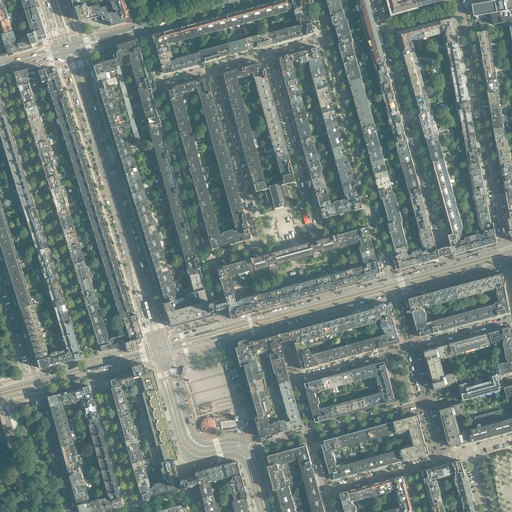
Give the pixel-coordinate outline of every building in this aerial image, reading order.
[(286,9),(283,0),(281,0),(278,1),(281,12),(287,11),(286,9)] [(290,0),(283,0),(286,9),(290,7),(292,4),(290,0)] [(304,1),(305,1),(304,0),(290,0),(292,4),(294,4),(296,9),(305,6),(304,1)] [(406,10),(403,1),(400,2),(399,0),(398,0),(397,0),(397,3),(400,12),(406,10)] [(411,8),(409,0),(403,0),(403,1),(406,10),(411,8)] [(415,0),(409,0),(411,8),(417,7),(415,0)] [(511,0),(498,0),(472,5),(474,16),(491,13),(493,25),(505,23),(505,22),(504,22),(504,21),(510,23),(510,25),(511,27),(511,26),(511,0)] [(36,7),(35,4),(34,1),(23,5),(25,10),(36,7)] [(281,12),(278,1),(272,3),(275,14),(281,12)] [(371,8),(369,3),(369,2),(359,4),(360,8),(359,8),(359,11),(371,8)] [(275,14),(272,3),(266,4),(269,15),(275,14)] [(341,8),(340,3),(328,6),(330,11),(341,8)] [(400,12),(397,3),(395,3),(390,4),(393,14),(400,12)] [(86,10),(86,9),(84,4),(73,8),(75,13),(84,10),(86,10)] [(126,9),(124,4),(113,8),(113,10),(116,11),(116,13),(117,13),(119,12),(126,9)] [(269,15),(266,4),(260,6),(263,17),(269,15)] [(102,20),(99,10),(100,9),(99,6),(91,8),(95,21),(97,21),(102,21),(102,20)] [(263,17),(260,6),(255,7),(258,19),(263,17)] [(307,12),(305,6),(296,9),(294,10),(296,15),(307,12)] [(39,16),(37,8),(36,7),(25,10),(26,13),(28,20),(39,16)] [(258,19),(255,7),(249,9),(252,20),(258,19)] [(95,21),(91,8),(86,9),(86,10),(84,10),(86,20),(87,20),(87,21),(95,21)] [(108,15),(106,10),(106,8),(100,9),(99,10),(102,20),(106,19),(106,21),(107,21),(108,21),(109,21),(107,15),(108,15)] [(343,14),(341,8),(330,11),(332,17),(343,14)] [(372,14),(371,8),(359,11),(360,13),(361,13),(362,16),(372,14)] [(130,21),(126,9),(119,12),(121,17),(122,17),(124,23),(130,21)] [(252,20),(249,9),(243,11),(246,22),(252,20)] [(86,20),(84,10),(75,13),(77,19),(77,20),(78,20),(78,21),(79,21),(80,21),(81,21),(82,21),(85,20),(85,21),(86,21),(87,21),(87,20),(86,20)] [(246,22),(243,11),(237,12),(240,23),(246,22)] [(124,23),(122,17),(121,17),(119,12),(117,13),(116,13),(113,14),(116,25),(124,23)] [(240,23),(237,12),(231,14),(234,25),(240,23)] [(308,17),(307,13),(307,12),(296,15),(297,21),(299,20),(308,17)] [(28,20),(26,13),(18,15),(19,17),(21,22),(28,20)] [(116,25),(113,14),(108,15),(107,15),(109,21),(110,26),(116,25)] [(234,25),(231,14),(226,15),(229,26),(234,25)] [(344,20),(343,14),(332,17),(333,23),(344,20)] [(374,20),(372,14),(362,16),(363,20),(362,21),(363,23),(374,20)] [(229,26),(226,15),(220,17),(223,28),(229,26)] [(41,22),(39,16),(28,20),(30,25),(41,22)] [(223,28),(220,17),(214,19),(217,30),(223,28)] [(313,33),(310,24),(311,24),(311,23),(311,22),(310,22),(308,17),(299,20),(300,26),(303,25),(304,29),(305,29),(307,35),(313,33)] [(217,30),(214,19),(208,20),(211,31),(217,30)] [(458,41),(454,19),(444,20),(441,21),(443,32),(447,31),(446,36),(447,44),(458,41)] [(11,26),(10,23),(9,23),(8,20),(0,22),(0,27),(0,29),(11,26)] [(211,31),(208,20),(202,22),(206,33),(211,31)] [(347,26),(346,20),(344,20),(333,23),(333,24),(334,24),(335,28),(336,27),(336,29),(347,26)] [(376,26),(374,22),(374,20),(363,23),(363,25),(365,25),(366,29),(376,26)] [(444,32),(443,32),(441,21),(429,25),(432,35),(444,32)] [(43,28),(41,22),(30,25),(32,31),(43,28)] [(206,33),(202,22),(197,23),(200,34),(206,33)] [(200,34),(197,23),(191,25),(194,36),(200,34)] [(194,36),(191,25),(185,26),(188,38),(194,36)] [(307,35),(305,29),(304,29),(303,25),(300,26),(297,27),(300,36),(305,35),(305,36),(306,36),(307,35)] [(432,35),(429,25),(423,26),(425,36),(426,37),(432,35)] [(12,32),(11,28),(12,28),(11,26),(0,29),(1,31),(1,32),(1,35),(11,32),(12,32)] [(188,38),(185,26),(179,28),(182,39),(188,38)] [(349,31),(347,26),(336,29),(338,34),(349,31)] [(377,32),(377,30),(376,26),(366,29),(367,32),(366,33),(366,35),(377,32)] [(425,36),(423,26),(417,28),(420,39),(422,38),(422,37),(425,36)] [(300,36),(297,27),(291,28),(294,38),(300,36)] [(46,36),(43,28),(32,31),(33,33),(34,38),(40,36),(41,38),(41,39),(42,39),(43,39),(43,40),(44,39),(45,39),(45,38),(46,38),(46,37),(46,36)] [(182,39),(179,28),(174,30),(177,41),(182,39)] [(294,38),(291,28),(286,30),(288,40),(294,38)] [(420,39),(417,28),(411,29),(413,39),(414,39),(417,38),(418,39),(420,39)] [(413,39),(411,29),(405,31),(407,41),(408,42),(411,42),(411,41),(410,40),(413,39)] [(177,41),(174,30),(168,31),(171,42),(177,41)] [(288,40),(286,30),(280,32),(283,41),(288,40)] [(171,42),(168,31),(164,32),(164,31),(163,32),(163,31),(162,32),(164,40),(165,43),(166,44),(171,42)] [(351,37),(349,31),(338,34),(340,40),(351,37)] [(407,41),(405,31),(398,33),(401,42),(405,40),(405,41),(407,41)] [(13,38),(11,32),(1,35),(3,41),(13,38)] [(164,40),(162,32),(152,35),(151,36),(153,41),(160,40),(160,41),(164,40)] [(283,41),(280,32),(274,33),(277,43),(283,41)] [(379,38),(377,32),(366,35),(367,37),(368,37),(369,41),(379,38)] [(36,44),(34,38),(33,33),(27,35),(28,39),(28,38),(30,46),(31,45),(36,44)] [(277,43),(274,33),(268,35),(271,43),(272,43),(272,44),(277,43)] [(271,43),(268,35),(268,34),(262,35),(265,45),(271,43)] [(265,45),(262,35),(256,37),(259,46),(265,45)] [(259,46),(256,37),(251,38),(253,48),(259,46)] [(352,43),(351,37),(340,40),(340,41),(338,42),(340,46),(339,46),(340,46),(351,43),(352,43)] [(15,43),(13,38),(3,41),(5,47),(15,43)] [(30,46),(28,38),(28,39),(22,40),(25,50),(31,48),(31,45),(30,46)] [(253,48),(251,38),(245,40),(248,50),(253,48)] [(381,44),(380,42),(379,38),(369,41),(370,44),(369,45),(369,47),(381,44)] [(25,50),(22,40),(18,41),(18,42),(17,42),(17,43),(19,52),(25,50)] [(138,48),(136,40),(130,42),(132,48),(131,49),(132,54),(139,52),(140,52),(139,48),(138,48)] [(166,46),(166,44),(165,43),(164,40),(160,41),(160,40),(153,41),(154,44),(155,44),(156,49),(166,46)] [(248,50),(245,40),(239,42),(242,51),(248,50)] [(413,46),(411,42),(411,41),(411,42),(408,42),(407,41),(405,41),(405,40),(401,42),(403,49),(413,46)] [(459,48),(458,41),(447,44),(443,44),(441,45),(437,45),(433,46),(434,52),(449,49),(459,48)] [(131,49),(132,48),(130,42),(122,44),(125,56),(129,54),(132,54),(131,49)] [(242,51),(239,42),(233,43),(236,53),(242,51)] [(19,52),(17,43),(15,43),(5,47),(8,55),(12,54),(19,52)] [(236,53),(233,43),(227,45),(230,54),(236,53)] [(352,49),(351,43),(340,46),(341,52),(352,49)] [(125,56),(122,44),(117,45),(116,46),(118,51),(120,57),(125,56)] [(382,50),(381,46),(381,44),(369,47),(370,49),(371,49),(372,53),(382,50)] [(230,54),(227,45),(222,46),(224,56),(230,54)] [(169,52),(167,46),(166,46),(156,49),(158,55),(169,52)] [(224,56),(222,46),(216,48),(219,58),(224,56)] [(415,52),(415,50),(414,50),(413,46),(403,49),(404,53),(404,55),(405,55),(414,52),(415,52)] [(319,57),(318,52),(317,47),(311,49),(312,54),(311,55),(313,60),(320,59),(321,58),(320,57),(319,57)] [(219,58),(216,48),(210,49),(213,59),(219,58)] [(313,60),(311,55),(312,54),(311,49),(310,48),(309,48),(309,49),(309,50),(304,51),(307,62),(309,62),(313,60)] [(213,59),(210,49),(204,51),(207,61),(213,59)] [(354,55),(352,49),(341,52),(343,58),(354,55)] [(493,55),(492,49),(491,49),(480,51),(481,57),(493,55)] [(384,56),(383,54),(382,50),(372,53),(373,57),(372,57),(373,59),(384,56)] [(130,94),(124,73),(123,69),(121,64),(122,64),(121,63),(121,62),(120,57),(118,51),(117,51),(116,51),(116,52),(116,54),(112,55),(115,65),(117,70),(116,77),(119,88),(120,90),(120,92),(122,100),(123,102),(123,104),(125,112),(126,114),(126,116),(128,120),(127,120),(128,123),(129,123),(129,125),(130,127),(129,127),(132,135),(134,142),(129,144),(128,144),(130,150),(144,146),(142,138),(140,132),(136,121),(136,118),(135,115),(134,109),(132,103),(132,101),(131,98),(130,94)] [(207,61),(204,51),(198,53),(199,54),(201,63),(204,63),(204,62),(207,61)] [(307,62),(304,51),(297,53),(300,62),(300,64),(307,62)] [(140,58),(139,52),(132,54),(129,54),(131,60),(140,58)] [(171,58),(169,52),(158,55),(159,61),(169,58),(171,58)] [(416,58),(414,52),(405,55),(404,55),(406,61),(416,58)] [(300,62),(297,53),(290,55),(292,61),(296,60),(297,62),(300,62)] [(117,70),(115,65),(112,55),(112,54),(105,58),(109,72),(113,71),(114,73),(110,75),(108,75),(110,79),(116,77),(117,70)] [(199,54),(193,55),(196,65),(201,63),(199,54)] [(196,65),(193,55),(187,57),(190,67),(196,65)] [(292,61),(290,55),(286,56),(285,55),(283,56),(283,57),(279,58),(278,59),(280,64),(290,61),(291,62),(292,61)] [(355,61),(354,55),(343,58),(344,64),(355,61)] [(494,61),(493,55),(481,57),(483,63),(494,61)] [(386,62),(385,59),(384,56),(373,59),(373,61),(375,61),(376,65),(385,62),(386,62)] [(190,67),(187,57),(181,59),(184,68),(190,67)] [(109,72),(105,58),(99,62),(99,63),(102,73),(104,72),(106,76),(108,75),(110,75),(109,72)] [(131,60),(127,61),(121,63),(122,64),(121,64),(123,69),(126,68),(132,66),(142,63),(140,58),(131,60)] [(170,65),(169,62),(170,62),(169,58),(159,61),(162,68),(167,67),(167,66),(170,65)] [(417,64),(416,58),(406,61),(407,66),(408,66),(408,67),(417,64)] [(184,68),(181,59),(176,60),(178,70),(184,68)] [(321,64),(320,59),(313,60),(309,62),(310,67),(321,64)] [(178,70),(176,60),(170,62),(169,62),(170,65),(172,72),(178,70)] [(292,67),(291,62),(290,61),(280,64),(281,70),(291,67),(292,67)] [(357,67),(355,61),(344,64),(346,70),(357,67)] [(495,67),(494,61),(483,63),(484,69),(495,67)] [(385,62),(376,65),(375,65),(377,71),(387,68),(385,62)] [(102,73),(99,63),(94,64),(94,65),(93,65),(93,66),(92,66),(92,67),(92,68),(94,75),(102,73)] [(144,69),(142,63),(132,66),(134,72),(144,69)] [(263,69),(261,64),(260,63),(249,66),(251,73),(252,72),(252,71),(263,69)] [(323,70),(321,64),(310,67),(312,73),(323,70)] [(419,70),(417,64),(408,67),(409,73),(419,70)] [(172,72),(170,65),(167,66),(167,67),(162,68),(163,72),(165,73),(172,72)] [(251,73),(249,66),(235,70),(237,77),(241,75),(241,77),(247,76),(247,74),(251,73)] [(40,77),(38,71),(37,67),(31,69),(34,79),(40,77)] [(292,73),(291,67),(281,70),(283,76),(292,73)] [(359,72),(357,67),(346,70),(348,75),(359,72)] [(496,73),(495,67),(484,69),(485,75),(495,73),(496,73)] [(58,78),(56,70),(56,69),(55,69),(55,68),(54,68),(53,68),(52,68),(52,69),(51,69),(51,70),(51,71),(52,73),(46,75),(47,80),(47,81),(58,78)] [(389,74),(388,71),(387,68),(377,71),(379,77),(389,74)] [(34,79),(31,69),(25,70),(27,78),(28,78),(29,78),(30,78),(32,79),(34,79)] [(47,80),(46,75),(44,69),(38,71),(40,77),(41,82),(47,80)] [(145,75),(144,69),(134,72),(136,78),(145,75)] [(264,74),(263,69),(252,71),(252,72),(253,78),(255,77),(264,74)] [(27,78),(25,70),(18,72),(17,71),(13,73),(14,73),(16,80),(25,78),(26,78),(27,78)] [(237,82),(236,77),(237,77),(235,70),(224,73),(223,74),(226,85),(235,82),(237,82)] [(325,76),(323,71),(323,70),(312,73),(313,79),(325,76)] [(421,76),(419,70),(409,73),(411,79),(421,76)] [(107,80),(106,76),(104,72),(102,73),(94,75),(96,81),(101,80),(102,81),(105,80),(107,80)] [(360,78),(359,72),(348,75),(349,81),(360,78)] [(294,79),(292,73),(283,76),(284,81),(294,79)] [(266,80),(264,74),(255,77),(256,83),(266,80)] [(390,80),(389,74),(379,77),(380,83),(390,80)] [(147,81),(145,75),(136,78),(137,83),(147,81)] [(326,82),(325,76),(313,79),(315,85),(326,82)] [(422,82),(421,76),(411,79),(413,85),(422,82)] [(27,83),(26,78),(25,78),(16,80),(17,83),(17,86),(18,86),(27,83)] [(60,83),(58,78),(47,81),(49,87),(60,83)] [(209,90),(206,79),(205,78),(193,81),(195,88),(197,88),(197,90),(198,89),(199,92),(209,90)] [(362,84),(360,78),(349,81),(351,87),(362,84)] [(296,84),(294,79),(284,81),(286,87),(296,84)] [(107,88),(105,80),(102,81),(101,80),(96,81),(99,90),(107,88)] [(268,86),(266,80),(256,83),(258,89),(268,86)] [(392,86),(390,80),(380,83),(382,89),(392,86)] [(148,86),(147,81),(137,83),(139,89),(148,86)] [(195,88),(193,81),(179,85),(181,92),(185,91),(186,93),(192,91),(191,89),(195,88)] [(237,88),(235,82),(226,85),(227,91),(237,88)] [(328,88),(326,83),(326,82),(315,85),(317,91),(328,88)] [(424,88),(422,82),(413,85),(414,91),(424,88)] [(29,89),(27,83),(18,86),(17,86),(18,89),(19,92),(29,89)] [(62,89),(60,83),(49,87),(51,92),(62,89)] [(297,90),(296,84),(286,87),(288,93),(297,90)] [(363,90),(362,84),(351,87),(352,93),(363,90)] [(180,94),(180,92),(181,92),(179,85),(169,88),(168,91),(170,100),(180,97),(179,94),(180,94)] [(150,92),(148,86),(139,89),(140,95),(150,92)] [(269,92),(268,86),(258,89),(260,94),(269,92)] [(394,92),(392,86),(382,89),(384,95),(394,92)] [(112,93),(110,87),(107,88),(99,90),(101,96),(112,93)] [(247,123),(242,105),(237,88),(227,91),(237,126),(247,123)] [(329,93),(328,88),(317,91),(318,96),(329,93)] [(426,94),(424,88),(414,91),(416,96),(426,94)] [(31,95),(29,89),(19,92),(20,95),(20,98),(31,95)] [(65,98),(62,89),(51,92),(54,101),(65,98)] [(211,95),(209,90),(199,92),(201,98),(211,95)] [(299,96),(297,90),(288,93),(289,99),(299,96)] [(365,95),(363,90),(352,93),(354,99),(365,95)] [(152,98),(150,92),(140,95),(142,101),(152,98)] [(271,98),(269,92),(260,94),(261,100),(271,98)] [(395,98),(394,92),(384,95),(385,101),(395,98)] [(114,98),(112,93),(101,96),(103,102),(114,98)] [(331,99),(330,94),(329,93),(318,96),(320,102),(331,99)] [(427,100),(426,94),(416,96),(418,102),(427,100)] [(33,100),(31,95),(20,98),(22,101),(23,103),(33,100)] [(223,142),(211,95),(201,98),(214,144),(223,142)] [(367,101),(365,95),(354,99),(355,104),(367,101)] [(300,102),(299,96),(289,99),(291,105),(300,102)] [(183,109),(181,103),(180,97),(170,100),(173,112),(183,109)] [(66,103),(65,100),(65,98),(54,101),(55,107),(66,103)] [(115,104),(114,98),(103,102),(104,108),(115,104)] [(153,104),(152,98),(142,101),(144,106),(153,104)] [(272,103),(271,98),(261,100),(263,106),(272,103)] [(397,104),(396,100),(395,98),(385,101),(387,107),(397,104)] [(332,105),(331,99),(320,102),(321,108),(332,105)] [(34,106),(33,100),(23,103),(24,106),(24,109),(25,109),(34,106)] [(429,106),(427,100),(418,102),(419,108),(429,106)] [(368,107),(367,101),(355,104),(357,110),(368,107)] [(302,108),(300,102),(291,105),(292,110),(302,108)] [(470,109),(469,102),(459,104),(460,111),(461,110),(470,109)] [(68,109),(67,107),(66,103),(55,107),(57,112),(68,109)] [(274,109),(272,103),(263,106),(264,112),(274,109)] [(117,110),(115,104),(104,108),(106,113),(117,110)] [(155,110),(153,104),(144,106),(145,112),(155,110)] [(399,110),(398,107),(397,104),(387,107),(389,113),(399,110)] [(334,111),(333,106),(332,105),(321,108),(323,114),(334,111)] [(34,106),(25,109),(24,109),(26,112),(26,115),(36,112),(34,106)] [(431,112),(429,106),(419,108),(421,114),(431,112)] [(370,113),(368,107),(357,110),(359,116),(370,113)] [(304,113),(302,108),(292,110),(294,116),(304,113)] [(70,115),(69,112),(68,109),(57,112),(59,118),(70,115)] [(185,115),(183,109),(173,112),(175,117),(185,115)] [(276,115),(274,109),(264,112),(266,118),(276,115)] [(472,121),(470,109),(461,110),(462,115),(460,115),(461,119),(462,118),(463,122),(472,121)] [(119,116),(117,110),(106,113),(108,119),(119,116)] [(156,115),(155,110),(145,112),(147,118),(156,115)] [(400,116),(399,110),(389,113),(390,119),(400,116)] [(336,117),(334,111),(323,114),(325,120),(336,117)] [(38,118),(36,112),(26,115),(27,118),(28,121),(38,118)] [(432,118),(431,112),(421,114),(422,120),(432,118)] [(305,119),(304,113),(294,116),(296,122),(305,119)] [(371,119),(370,113),(359,116),(360,122),(371,119)] [(72,120),(71,118),(70,115),(59,118),(61,124),(72,120)] [(158,121),(156,115),(147,118),(148,124),(158,121)] [(188,126),(186,121),(185,115),(175,117),(178,129),(188,126)] [(277,121),(276,115),(266,118),(267,123),(277,121)] [(121,121),(119,116),(108,119),(110,125),(121,121)] [(402,122),(400,116),(390,119),(392,125),(402,122)] [(337,122),(336,118),(336,117),(325,120),(326,125),(337,122)] [(40,123),(38,118),(28,121),(29,124),(30,126),(40,123)] [(434,123),(432,118),(422,120),(424,126),(434,123)] [(307,125),(305,119),(296,122),(297,128),(307,125)] [(373,124),(371,119),(360,122),(362,127),(373,124)] [(74,126),(73,123),(72,120),(61,124),(63,130),(74,126)] [(0,129),(10,126),(8,123),(7,121),(0,123),(0,129)] [(123,127),(121,121),(110,125),(112,131),(123,127)] [(160,127),(158,121),(148,124),(150,130),(160,127)] [(279,127),(277,121),(267,123),(269,129),(279,127)] [(475,132),(472,121),(463,122),(464,127),(463,127),(463,130),(464,130),(465,134),(475,132)] [(339,128),(337,122),(326,125),(328,131),(339,128)] [(404,128),(402,122),(392,125),(394,131),(404,128)] [(42,129),(40,123),(30,126),(31,129),(31,132),(42,129)] [(250,134),(248,129),(247,123),(237,126),(240,137),(250,134)] [(435,129),(434,123),(424,126),(426,132),(435,129)] [(375,130),(373,124),(362,127),(363,133),(375,130)] [(308,131),(307,125),(297,128),(299,133),(308,131)] [(11,132),(10,130),(10,126),(0,129),(0,131),(1,135),(11,132)] [(75,132),(75,129),(74,126),(63,130),(64,135),(75,132)] [(189,132),(188,126),(178,129),(180,135),(189,132)] [(124,133),(123,127),(112,131),(113,136),(124,133)] [(161,133),(160,127),(150,130),(151,135),(161,133)] [(280,132),(279,127),(269,129),(271,135),(280,132)] [(340,134),(339,129),(339,128),(328,131),(329,137),(340,134)] [(405,134),(404,128),(394,131),(395,137),(405,134)] [(43,135),(42,129),(31,132),(33,135),(34,138),(43,135)] [(437,135),(435,129),(426,132),(427,138),(437,135)] [(376,136),(375,130),(363,133),(365,139),(376,136)] [(310,137),(308,131),(299,133),(300,139),(310,137)] [(14,138),(12,135),(11,132),(1,135),(3,141),(14,138)] [(77,138),(76,134),(75,132),(64,135),(66,141),(77,138)] [(199,167),(194,150),(189,132),(180,135),(189,170),(199,167)] [(282,138),(280,132),(271,135),(272,141),(282,138)] [(477,144),(475,132),(465,134),(466,139),(465,139),(465,142),(466,142),(467,145),(471,145),(477,144)] [(126,139),(124,133),(113,136),(115,142),(126,139)] [(163,139),(161,133),(151,135),(153,141),(163,139)] [(256,158),(253,146),(250,134),(240,137),(246,160),(256,158)] [(342,140),(340,134),(329,137),(331,143),(342,140)] [(407,140),(406,138),(405,134),(395,137),(397,143),(407,140)] [(45,140),(43,135),(34,138),(34,140),(35,144),(45,140)] [(438,141),(437,135),(427,138),(429,144),(438,141)] [(378,142),(376,136),(365,139),(367,145),(378,142)] [(312,142),(310,137),(300,139),(302,145),(312,142)] [(15,144),(14,141),(14,138),(3,141),(5,147),(15,144)] [(79,143),(78,141),(77,138),(66,141),(68,147),(79,143)] [(283,144),(282,138),(272,141),(274,147),(283,144)] [(128,144),(126,139),(115,142),(117,148),(128,144)] [(164,144),(163,139),(153,141),(155,147),(164,144)] [(508,146),(507,139),(505,139),(497,141),(498,147),(508,146)] [(47,146),(45,140),(35,144),(36,146),(37,149),(47,146)] [(344,145),(342,141),(342,140),(331,143),(333,149),(344,145)] [(409,146),(407,140),(397,143),(399,149),(409,146)] [(440,147),(438,141),(429,144),(430,150),(440,147)] [(233,176),(223,142),(214,144),(223,179),(233,176)] [(313,148),(312,142),(302,145),(303,151),(313,148)] [(379,148),(378,142),(367,145),(368,151),(379,148)] [(81,149),(80,146),(79,143),(68,147),(70,153),(81,149)] [(17,149),(15,146),(15,144),(5,147),(7,152),(17,149)] [(130,150),(128,144),(117,148),(119,153),(130,150)] [(166,150),(164,144),(155,147),(156,153),(166,150)] [(285,150),(283,144),(274,147),(275,152),(285,150)] [(345,151),(344,145),(333,149),(334,154),(345,151)] [(49,152),(47,146),(37,149),(38,152),(38,155),(49,152)] [(410,152),(410,150),(409,146),(399,149),(400,155),(410,152)] [(509,152),(508,146),(498,147),(499,154),(509,152)] [(442,153),(440,147),(430,150),(432,156),(442,153)] [(315,154),(313,148),(303,151),(305,157),(315,154)] [(381,153),(379,148),(368,151),(370,156),(381,153)] [(18,155),(17,153),(17,149),(7,152),(8,158),(18,155)] [(83,155),(82,152),(81,149),(70,153),(72,158),(83,155)] [(132,156),(130,150),(119,153),(121,159),(132,156)] [(167,156),(166,150),(156,153),(158,159),(167,156)] [(287,156),(285,150),(275,152),(277,158),(287,156)] [(347,157),(346,152),(345,151),(334,154),(336,160),(347,157)] [(51,158),(49,152),(38,155),(40,158),(41,161),(51,158)] [(412,158),(410,152),(400,155),(402,161),(412,158)] [(510,158),(509,152),(499,154),(500,160),(510,158)] [(382,159),(381,153),(370,156),(371,162),(382,159)] [(444,153),(442,153),(432,156),(434,162),(443,159),(445,159),(444,153)] [(316,160),(315,154),(305,157),(307,162),(316,160)] [(21,161),(19,158),(18,155),(8,158),(10,164),(21,161)] [(84,161),(83,157),(83,155),(72,158),(73,164),(84,161)] [(133,161),(132,156),(121,159),(122,165),(133,161)] [(169,162),(167,156),(158,159),(159,164),(169,162)] [(288,161),(287,156),(277,158),(279,164),(288,161)] [(348,163),(347,157),(336,160),(337,166),(348,163)] [(52,163),(51,158),(41,161),(42,163),(42,167),(52,163)] [(259,169),(258,163),(256,158),(246,160),(250,172),(259,169)] [(414,164),(412,158),(402,161),(404,167),(414,164)] [(511,165),(510,158),(500,160),(501,166),(511,165)] [(384,165),(382,159),(371,162),(373,168),(384,165)] [(446,165),(445,163),(444,163),(443,159),(434,162),(435,168),(446,165)] [(318,166),(316,160),(307,162),(308,168),(318,166)] [(22,167),(21,164),(21,161),(10,164),(12,170),(22,167)] [(86,166),(85,164),(84,161),(73,164),(75,170),(86,166)] [(135,167),(133,161),(122,165),(124,171),(135,167)] [(290,167),(288,161),(279,164),(280,170),(290,167)] [(171,167),(169,162),(159,164),(161,170),(171,167)] [(54,169),(52,163),(42,167),(44,169),(44,172),(54,169)] [(350,169),(349,164),(348,163),(337,166),(339,172),(350,169)] [(415,170),(414,164),(404,167),(405,173),(415,170)] [(511,164),(511,165),(501,166),(502,173),(511,171),(511,164)] [(386,171),(384,165),(373,168),(375,174),(386,171)] [(446,171),(445,168),(446,168),(446,165),(435,168),(437,174),(446,171)] [(88,172),(87,169),(86,166),(75,170),(77,175),(88,172)] [(319,171),(318,166),(308,168),(310,174),(319,171)] [(24,172),(23,169),(22,167),(12,170),(14,175),(24,172)] [(137,173),(135,167),(124,171),(126,176),(137,173)] [(172,173),(171,167),(161,170),(163,176),(172,173)] [(209,202),(204,184),(199,167),(189,170),(199,204),(209,202)] [(291,173),(290,167),(280,170),(282,176),(291,173)] [(56,175),(54,169),(44,172),(45,175),(45,178),(56,175)] [(262,181),(261,175),(259,169),(250,172),(253,184),(262,181)] [(352,174),(350,169),(339,172),(340,178),(352,174)] [(417,176),(415,170),(405,173),(407,179),(417,176)] [(321,177),(319,171),(310,174),(311,180),(321,177)] [(387,176),(386,171),(375,174),(376,180),(387,176)] [(449,177),(448,175),(447,175),(446,171),(437,174),(439,180),(449,177)] [(511,171),(502,173),(503,179),(511,177),(511,171)] [(25,178),(25,176),(24,172),(14,175),(16,181),(25,178)] [(90,178),(89,175),(88,172),(77,175),(79,181),(90,178)] [(139,179),(137,173),(126,176),(128,182),(139,179)] [(174,179),(172,173),(163,176),(164,182),(174,179)] [(294,181),(291,173),(282,176),(283,180),(282,180),(282,182),(283,185),(285,184),(288,183),(294,181)] [(353,180),(352,176),(352,174),(340,178),(342,183),(353,180)] [(58,181),(56,175),(45,178),(47,181),(48,184),(58,181)] [(242,211),(233,176),(223,179),(233,214),(242,211)] [(389,182),(387,176),(376,180),(378,185),(389,182)] [(419,182),(417,176),(407,179),(409,185),(419,182)] [(323,183),(321,177),(311,180),(313,186),(323,183)] [(450,183),(449,180),(450,179),(449,177),(439,180),(440,186),(450,183)] [(511,184),(511,177),(503,179),(504,185),(511,184)] [(28,184),(26,181),(25,178),(16,181),(17,187),(28,184)] [(91,183),(90,180),(90,178),(79,181),(80,187),(91,183)] [(140,184),(139,179),(128,182),(129,188),(140,184)] [(175,185),(174,179),(164,182),(166,187),(175,185)] [(355,186),(353,180),(342,183),(344,189),(355,186)] [(59,186),(58,181),(48,184),(49,186),(49,190),(59,186)] [(266,189),(265,186),(264,181),(262,181),(253,184),(255,192),(261,190),(261,191),(264,190),(266,189)] [(289,196),(285,184),(283,185),(282,182),(281,182),(280,182),(279,182),(278,181),(268,184),(269,185),(265,186),(266,189),(264,190),(267,202),(269,202),(269,204),(270,208),(273,207),(274,209),(286,206),(286,203),(289,203),(288,200),(287,197),(289,196)] [(390,188),(389,182),(378,185),(379,191),(390,188)] [(420,188),(419,185),(419,182),(409,185),(410,191),(420,188)] [(93,189),(92,187),(91,183),(80,187),(82,193),(93,189)] [(324,189),(323,183),(313,186),(315,191),(324,189)] [(452,189),(452,187),(451,187),(450,183),(440,186),(442,192),(452,189)] [(29,190),(28,187),(28,184),(17,187),(19,193),(29,190)] [(142,190),(140,184),(129,188),(131,194),(142,190)] [(177,191),(175,185),(166,187),(167,193),(177,191)] [(61,192),(59,186),(49,190),(51,192),(52,195),(61,192)] [(356,192),(355,187),(355,186),(344,189),(345,195),(356,192)] [(392,194),(390,188),(379,191),(381,197),(392,194)] [(422,195),(420,188),(410,191),(412,197),(422,195)] [(95,195),(94,192),(93,189),(82,193),(84,198),(95,195)] [(326,195),(324,189),(315,191),(316,197),(326,195)] [(453,195),(452,192),(453,191),(452,189),(442,192),(444,198),(453,195)] [(31,195),(30,192),(29,190),(19,193),(21,198),(31,195)] [(144,196),(142,190),(131,194),(133,199),(144,196)] [(179,196),(177,191),(167,193),(169,199),(179,196)] [(63,198),(61,192),(52,195),(52,198),(53,201),(63,198)] [(358,198),(356,192),(345,195),(347,201),(351,200),(358,198)] [(395,199),(394,194),(394,193),(392,194),(381,197),(381,198),(382,202),(384,201),(384,202),(395,199)] [(32,201),(32,199),(32,195),(31,195),(21,198),(23,204),(32,201)] [(97,201),(96,198),(95,195),(84,198),(86,204),(97,201)] [(327,200),(326,195),(316,197),(318,203),(327,200)] [(422,195),(412,197),(413,203),(423,200),(422,195)] [(456,201),(455,199),(454,199),(453,195),(444,198),(445,204),(456,201)] [(146,202),(144,196),(133,199),(135,205),(146,202)] [(180,202),(179,196),(169,199),(170,205),(180,202)] [(63,198),(53,201),(54,204),(55,206),(65,203),(63,198)] [(361,208),(358,198),(351,200),(352,204),(353,204),(355,209),(361,208)] [(397,205),(395,199),(384,202),(386,208),(397,205)] [(330,205),(329,200),(327,200),(318,203),(319,209),(326,207),(330,206),(330,205)] [(347,211),(344,201),(344,200),(338,202),(341,213),(347,211)] [(355,209),(353,204),(352,204),(351,200),(347,201),(344,201),(347,211),(355,209)] [(425,206),(423,200),(413,203),(415,209),(425,206)] [(35,207),(33,204),(32,201),(23,204),(25,210),(35,207)] [(99,206),(98,203),(97,201),(86,204),(88,210),(99,206)] [(456,207),(455,204),(456,203),(456,201),(445,204),(447,210),(456,207)] [(148,207),(146,202),(135,205),(137,211),(148,207)] [(182,208),(180,202),(170,205),(172,211),(182,208)] [(212,213),(210,208),(209,202),(199,204),(202,216),(212,213)] [(341,213),(338,202),(332,203),(333,205),(336,215),(341,213)] [(67,209),(65,203),(55,206),(56,209),(56,212),(67,209)] [(336,215),(333,205),(330,205),(330,206),(326,207),(328,211),(326,211),(328,217),(336,215)] [(398,211),(397,205),(386,208),(387,214),(398,211)] [(100,212),(100,210),(99,206),(88,210),(89,216),(100,212)] [(427,212),(425,206),(415,209),(417,215),(427,212)] [(36,213),(35,210),(35,207),(25,210),(26,216),(36,213)] [(149,213),(148,207),(137,211),(138,216),(149,213)] [(328,217),(326,211),(328,211),(326,207),(319,209),(322,217),(323,218),(328,217)] [(459,213),(458,211),(457,211),(456,207),(447,210),(448,216),(459,213)] [(183,214),(182,208),(172,211),(174,216),(183,214)] [(68,215),(67,209),(56,212),(58,215),(59,218),(68,215)] [(246,223),(242,211),(233,214),(236,225),(246,223)] [(400,217),(398,211),(387,214),(389,220),(400,217)] [(102,218),(101,215),(100,212),(89,216),(91,221),(102,218)] [(428,218),(427,212),(417,215),(418,221),(428,218)] [(39,218),(37,215),(36,213),(26,216),(28,221),(39,218)] [(151,219),(149,213),(138,216),(140,222),(151,219)] [(215,225),(213,219),(212,213),(202,216),(205,228),(215,225)] [(459,219),(458,216),(460,215),(459,213),(448,216),(450,222),(459,219)] [(185,220),(183,214),(174,216),(175,222),(185,220)] [(70,221),(68,215),(59,218),(59,221),(60,224),(70,221)] [(402,223),(400,217),(389,220),(389,221),(388,221),(389,225),(389,226),(400,223),(402,223)] [(40,224),(39,222),(39,218),(28,221),(30,227),(40,224)] [(104,224),(103,221),(102,218),(91,221),(93,227),(104,224)] [(430,224),(428,218),(418,221),(420,227),(430,224)] [(153,224),(151,219),(140,222),(142,228),(153,224)] [(462,225),(461,223),(460,223),(459,219),(450,222),(452,228),(462,225)] [(187,225),(185,220),(175,222),(177,228),(187,225)] [(72,226),(70,221),(60,224),(61,227),(62,229),(72,226)] [(249,237),(246,223),(236,225),(234,226),(236,231),(237,232),(240,231),(243,240),(249,238),(249,237)] [(402,229),(400,223),(389,226),(390,232),(402,229)] [(42,229),(40,227),(40,224),(30,227),(32,233),(42,229)] [(106,229),(105,226),(104,224),(93,227),(95,233),(106,229)] [(155,230),(153,224),(142,228),(144,234),(155,230)] [(432,230),(430,224),(420,227),(421,232),(421,233),(432,230)] [(188,231),(187,225),(177,228),(178,234),(188,231)] [(216,231),(215,225),(205,228),(207,233),(217,231),(216,231)] [(461,230),(462,229),(462,228),(463,227),(462,225),(452,228),(453,234),(460,232),(461,232),(461,231),(461,230)] [(74,232),(72,226),(62,229),(63,232),(63,235),(64,235),(74,232)] [(11,239),(9,233),(7,227),(0,228),(0,241),(0,242),(11,239)] [(369,238),(366,227),(353,230),(356,241),(359,240),(369,238)] [(43,235),(42,233),(42,230),(42,229),(32,233),(33,238),(43,235)] [(108,235),(107,233),(106,229),(95,233),(97,238),(108,235)] [(403,235),(402,229),(390,232),(392,238),(403,235)] [(157,236),(155,230),(144,234),(146,239),(157,236)] [(218,247),(216,237),(219,236),(218,230),(216,231),(217,231),(207,233),(211,249),(218,247)] [(356,241),(353,230),(347,232),(350,243),(356,241)] [(434,239),(432,230),(421,233),(421,232),(420,233),(423,242),(434,239)] [(190,237),(188,231),(178,234),(180,240),(190,237)] [(243,240),(240,231),(237,232),(236,231),(234,232),(233,231),(227,232),(230,243),(243,240)] [(76,238),(74,232),(64,235),(63,235),(65,238),(66,241),(76,238)] [(230,243),(227,232),(222,234),(222,235),(219,236),(216,237),(218,247),(230,243)] [(350,243),(347,232),(341,234),(345,245),(350,243)] [(461,237),(460,232),(453,234),(452,234),(452,235),(449,236),(450,241),(460,238),(460,239),(461,237)] [(345,245),(341,234),(336,235),(339,246),(345,245)] [(491,244),(490,239),(489,238),(488,237),(489,236),(488,236),(484,234),(483,235),(482,235),(485,246),(491,244)] [(46,241),(44,238),(43,235),(33,238),(35,244),(46,241)] [(109,241),(108,238),(108,235),(97,238),(98,244),(109,241)] [(339,247),(339,246),(336,235),(291,247),(295,260),(312,255),(313,259),(322,256),(321,252),(339,247)] [(405,240),(403,235),(392,238),(394,243),(405,240)] [(485,246),(482,235),(480,235),(476,236),(479,248),(485,246)] [(497,243),(496,235),(488,236),(489,236),(488,237),(489,238),(490,239),(491,244),(497,243)] [(158,242),(157,236),(146,239),(147,245),(158,242)] [(479,248),(476,236),(465,239),(464,240),(463,241),(462,240),(459,245),(462,253),(479,248)] [(191,243),(190,237),(180,240),(182,245),(191,243)] [(77,244),(76,238),(66,241),(67,244),(67,247),(68,247),(77,244)] [(370,243),(369,238),(359,240),(361,246),(370,243)] [(459,245),(462,240),(460,240),(460,239),(460,238),(450,241),(451,244),(451,245),(451,247),(459,245)] [(14,252),(13,246),(11,239),(0,242),(4,255),(14,252)] [(436,245),(434,239),(423,242),(424,247),(425,248),(436,245)] [(406,246),(405,240),(394,243),(395,249),(406,246)] [(47,247),(46,245),(46,241),(35,244),(37,250),(47,247)] [(111,247),(110,244),(109,241),(98,244),(100,250),(111,247)] [(160,247),(158,242),(147,245),(149,251),(160,247)] [(193,248),(191,243),(182,245),(183,251),(193,248)] [(372,249),(370,243),(361,246),(359,246),(361,252),(372,249)] [(79,249),(77,244),(68,247),(67,247),(69,250),(69,252),(79,249)] [(426,262),(423,252),(420,250),(419,249),(418,249),(417,244),(415,244),(417,252),(420,264),(426,262)] [(462,253),(459,245),(451,247),(444,245),(444,244),(443,244),(442,244),(443,246),(441,247),(438,250),(437,249),(436,251),(432,252),(434,260),(439,259),(440,259),(440,258),(441,258),(440,256),(443,256),(445,255),(446,255),(446,256),(447,256),(447,255),(452,253),(452,254),(453,255),(454,255),(462,253)] [(436,248),(436,245),(425,248),(426,248),(426,249),(425,250),(430,253),(432,252),(436,251),(437,249),(437,248),(436,248)] [(407,253),(408,250),(407,246),(406,246),(395,249),(396,254),(393,254),(394,256),(397,255),(407,252),(407,253)] [(49,252),(48,249),(47,247),(37,250),(39,256),(49,252)] [(113,252),(112,249),(111,247),(100,250),(102,256),(113,252)] [(162,253),(160,247),(149,251),(151,257),(162,253)] [(295,260),(291,247),(247,260),(250,269),(250,272),(268,267),(269,271),(278,268),(277,264),(295,260)] [(194,254),(193,248),(183,251),(185,257),(194,254)] [(81,255),(79,249),(69,252),(70,255),(70,258),(81,255)] [(374,255),(372,249),(361,252),(362,258),(374,255)] [(434,260),(432,252),(430,253),(425,250),(424,251),(423,252),(426,262),(434,260)] [(18,264),(17,259),(14,252),(4,255),(8,267),(18,264)] [(50,258),(50,256),(49,253),(49,252),(39,256),(41,261),(50,258)] [(115,258),(114,255),(113,252),(102,256),(104,261),(115,258)] [(407,258),(408,255),(407,254),(407,253),(407,252),(397,255),(398,261),(402,260),(402,259),(404,259),(407,258)] [(420,264),(417,252),(412,253),(411,255),(412,255),(414,265),(420,264)] [(164,259),(162,253),(151,257),(153,262),(164,259)] [(196,260),(194,254),(185,257),(186,263),(196,260)] [(83,261),(81,255),(70,258),(72,261),(73,264),(83,261)] [(382,272),(379,261),(378,259),(375,260),(374,255),(362,258),(364,263),(365,264),(366,265),(365,267),(368,268),(371,267),(373,276),(372,276),(372,277),(379,275),(378,273),(382,272)] [(407,268),(404,259),(402,259),(402,260),(398,261),(397,255),(394,256),(397,268),(398,268),(398,269),(400,268),(400,269),(401,268),(401,269),(407,268)] [(414,265),(412,255),(411,255),(410,255),(408,255),(407,258),(404,259),(407,268),(414,265)] [(53,264),(51,261),(50,258),(41,261),(42,267),(53,264)] [(116,264),(115,260),(115,258),(104,261),(105,267),(116,264)] [(165,265),(164,259),(153,262),(154,268),(165,265)] [(198,266),(196,260),(186,263),(188,268),(198,266)] [(250,269),(247,260),(241,261),(244,271),(250,269)] [(84,266),(83,261),(73,264),(74,266),(74,270),(84,266)] [(244,271),(241,261),(235,263),(238,272),(244,271)] [(238,272),(235,263),(229,264),(232,274),(238,272)] [(22,277),(21,271),(18,264),(8,267),(12,280),(22,277)] [(54,270),(53,268),(53,264),(42,267),(44,273),(54,270)] [(118,269),(117,267),(116,264),(105,267),(107,273),(118,269)] [(232,275),(232,274),(229,264),(222,266),(224,272),(225,271),(227,277),(229,276),(232,275)] [(167,270),(165,265),(154,268),(156,274),(167,270)] [(86,272),(84,266),(74,270),(76,273),(77,275),(86,272)] [(199,272),(198,266),(188,268),(190,274),(199,272)] [(227,277),(225,271),(224,272),(222,266),(219,267),(217,271),(219,279),(227,277)] [(360,280),(356,267),(350,269),(354,282),(360,280)] [(366,279),(363,268),(360,267),(356,267),(360,280),(366,279)] [(373,276),(371,267),(368,268),(365,267),(364,268),(363,268),(366,279),(372,277),(372,276),(373,276)] [(120,275),(119,272),(118,269),(107,273),(109,279),(120,275)] [(354,282),(350,269),(345,271),(348,284),(354,282)] [(57,275),(55,272),(54,270),(44,273),(46,279),(57,275)] [(169,276),(167,270),(156,274),(158,279),(169,276)] [(348,284),(345,271),(339,272),(342,285),(348,284)] [(88,278),(86,272),(77,275),(77,278),(78,281),(88,278)] [(201,277),(199,272),(190,274),(191,280),(201,277)] [(342,285),(339,272),(333,274),(337,287),(342,285)] [(331,288),(327,275),(327,273),(321,275),(322,277),(325,290),(331,288)] [(504,285),(502,274),(502,273),(495,275),(499,287),(504,285)] [(314,293),(310,280),(308,274),(302,275),(304,282),(308,295),(314,293)] [(337,287),(333,274),(327,275),(331,288),(337,287)] [(57,281),(57,279),(57,275),(46,279),(48,284),(57,281)] [(122,281),(121,278),(120,275),(109,279),(111,284),(122,281)] [(499,287),(495,275),(490,276),(493,288),(497,287),(499,287)] [(26,288),(24,284),(23,280),(24,280),(23,276),(22,277),(12,280),(16,294),(28,290),(27,287),(26,288)] [(171,282),(169,276),(158,279),(160,285),(171,282)] [(231,282),(229,276),(227,277),(219,279),(221,285),(231,282)] [(493,288),(490,276),(484,278),(487,291),(493,289),(493,288)] [(202,283),(201,277),(191,280),(193,286),(202,283)] [(298,283),(298,280),(297,277),(291,279),(293,285),(296,298),(302,296),(298,283)] [(325,290),(322,277),(316,279),(319,292),(325,290)] [(90,284),(88,278),(78,281),(79,284),(80,287),(90,284)] [(487,291),(484,278),(478,279),(482,293),(487,291)] [(319,292),(316,279),(310,280),(314,293),(319,292)] [(482,293),(478,279),(472,281),(476,294),(482,293)] [(290,299),(287,286),(285,280),(279,282),(280,282),(280,285),(282,284),(283,287),(281,288),(285,301),(290,299)] [(60,287),(58,284),(57,281),(48,284),(50,290),(60,287)] [(124,287),(123,283),(122,281),(111,284),(113,290),(124,287)] [(476,294),(472,281),(466,282),(470,296),(476,294)] [(173,287),(171,282),(160,285),(162,291),(173,287)] [(232,288),(231,282),(221,285),(223,290),(232,288)] [(285,301),(281,288),(280,285),(280,282),(274,284),(274,286),(275,290),(279,303),(285,301)] [(308,295),(304,282),(298,283),(302,296),(308,295)] [(470,296),(466,282),(461,284),(464,297),(470,296)] [(204,289),(202,283),(193,286),(194,292),(204,289)] [(92,289),(90,284),(80,287),(81,289),(81,293),(92,289)] [(464,297),(461,284),(455,286),(459,299),(464,297)] [(296,298),(293,285),(287,286),(290,299),(296,298)] [(506,292),(504,285),(499,287),(497,287),(498,291),(496,291),(497,294),(506,292)] [(279,303),(275,290),(274,286),(269,288),(269,291),(273,304),(279,303)] [(459,299),(455,286),(449,287),(453,300),(459,299)] [(61,293),(60,291),(60,287),(50,290),(51,296),(61,293)] [(125,292),(125,290),(124,287),(113,290),(114,296),(125,292)] [(174,293),(173,287),(162,291),(163,297),(174,293)] [(453,300),(449,287),(443,289),(447,302),(453,300)] [(234,294),(232,288),(223,290),(224,296),(233,294),(234,294)] [(93,295),(92,289),(81,293),(83,295),(84,298),(93,295)] [(206,295),(204,289),(194,292),(196,297),(206,295)] [(447,302),(443,289),(438,290),(441,304),(447,302)] [(30,302),(29,298),(28,294),(29,294),(28,290),(16,294),(21,308),(32,304),(32,305),(31,301),(30,302)] [(441,304),(438,290),(432,292),(435,305),(441,304)] [(246,298),(245,292),(244,291),(239,292),(241,299),(244,312),(250,311),(246,298)] [(256,309),(252,296),(249,297),(248,296),(251,295),(250,291),(245,292),(246,298),(250,311),(256,309)] [(273,304),(269,291),(264,293),(267,306),(273,304)] [(127,298),(126,295),(125,292),(114,296),(116,301),(127,298)] [(211,312),(219,310),(227,307),(236,305),(235,301),(233,294),(224,296),(225,299),(217,301),(208,303),(206,295),(196,297),(194,292),(185,294),(185,296),(181,297),(182,301),(171,304),(170,301),(165,302),(164,303),(163,303),(163,305),(163,304),(166,313),(169,323),(169,324),(170,326),(170,327),(212,315),(211,312)] [(435,305),(432,292),(420,295),(424,308),(435,305)] [(507,299),(506,292),(497,294),(497,297),(499,297),(500,301),(507,299)] [(64,298),(62,295),(61,293),(51,296),(46,298),(46,299),(52,298),(53,302),(64,298)] [(173,300),(175,297),(174,293),(163,297),(165,302),(170,301),(173,300)] [(267,306),(264,293),(258,294),(261,307),(267,306)] [(261,307),(258,294),(252,296),(256,309),(261,307)] [(95,301),(93,295),(84,298),(84,301),(85,304),(95,301)] [(424,308),(420,295),(414,297),(418,310),(423,308),(424,308)] [(418,310),(414,297),(407,298),(406,301),(409,312),(410,313),(413,312),(412,311),(418,310)] [(65,304),(64,302),(64,298),(53,302),(55,307),(65,304)] [(129,304),(128,301),(127,298),(116,301),(118,307),(129,304)] [(244,312),(241,299),(235,301),(236,305),(238,314),(244,312)] [(509,312),(507,299),(500,301),(499,302),(500,303),(503,314),(509,312)] [(97,307),(95,301),(85,304),(86,307),(87,310),(97,307)] [(503,314),(500,303),(499,302),(494,304),(495,306),(498,315),(503,314)] [(394,316),(391,304),(390,303),(380,306),(382,314),(380,315),(380,316),(380,317),(379,318),(380,320),(391,317),(391,318),(394,317),(394,316)] [(34,310),(32,305),(32,304),(21,308),(23,314),(34,310)] [(67,310),(65,307),(65,304),(55,307),(57,313),(67,310)] [(131,310),(130,306),(129,304),(118,307),(120,313),(131,310)] [(238,314),(236,305),(227,307),(230,318),(232,319),(237,317),(236,315),(239,315),(238,314)] [(382,314),(380,306),(374,308),(377,318),(379,318),(380,317),(380,316),(380,315),(382,314)] [(498,315),(495,306),(489,307),(492,317),(498,315)] [(99,312),(97,307),(87,310),(89,314),(88,314),(89,315),(99,312)] [(492,317),(489,307),(483,309),(486,318),(492,317)] [(377,318),(374,308),(368,309),(369,309),(368,309),(371,321),(375,320),(375,319),(377,318)] [(425,314),(423,308),(418,310),(412,311),(413,312),(414,317),(425,314)] [(371,321),(368,309),(362,311),(366,324),(372,322),(371,321)] [(486,318),(483,309),(477,310),(480,320),(486,318)] [(35,316),(34,310),(23,314),(25,319),(35,316)] [(68,316),(67,314),(67,310),(57,313),(58,319),(68,316)] [(132,315),(132,313),(131,310),(120,313),(122,319),(124,318),(133,315),(132,315)] [(480,320),(477,310),(472,312),(474,322),(480,320)] [(366,324),(362,311),(356,312),(360,326),(366,324)] [(101,318),(99,312),(89,315),(88,316),(89,318),(90,319),(91,321),(101,318)] [(360,326),(356,312),(351,314),(354,327),(360,326)] [(474,322),(472,312),(466,314),(469,323),(474,322)] [(137,320),(135,314),(132,315),(133,315),(124,318),(126,324),(137,320)] [(354,327),(351,314),(345,316),(348,329),(354,327)] [(426,320),(425,314),(414,317),(416,323),(425,320),(426,320)] [(469,323),(466,314),(460,315),(463,325),(469,323)] [(463,325),(460,315),(454,317),(457,326),(463,325)] [(37,322),(35,316),(25,319),(25,320),(25,321),(25,322),(26,323),(27,325),(37,322)] [(70,321),(70,320),(68,316),(58,319),(60,325),(70,321)] [(348,329),(345,316),(339,317),(343,330),(348,329)] [(343,330),(339,317),(333,319),(337,332),(343,330)] [(392,323),(391,318),(391,317),(380,320),(381,326),(392,323)] [(457,326),(454,317),(449,318),(451,328),(457,326)] [(102,324),(101,318),(91,321),(93,327),(102,324)] [(451,328),(449,318),(443,320),(445,330),(451,328)] [(337,332),(333,319),(327,320),(333,340),(339,338),(337,332)] [(139,326),(137,320),(126,324),(128,329),(139,326)] [(333,340),(327,320),(322,322),(327,341),(333,340)] [(426,327),(425,324),(426,323),(425,320),(416,323),(418,331),(422,329),(422,328),(426,327)] [(445,330),(443,320),(437,321),(440,331),(445,330)] [(72,327),(71,325),(72,325),(71,323),(72,323),(71,321),(70,321),(60,325),(62,330),(72,327)] [(434,333),(431,323),(431,321),(426,323),(425,324),(426,327),(428,334),(434,333)] [(437,321),(431,323),(434,333),(440,331),(437,321)] [(39,328),(37,322),(27,325),(27,326),(26,326),(27,328),(28,328),(28,331),(39,328)] [(327,341),(322,322),(316,324),(320,337),(321,343),(325,342),(327,341)] [(394,329),(392,323),(381,326),(383,332),(384,332),(394,329)] [(104,329),(102,324),(93,327),(94,332),(104,329)] [(320,337),(316,324),(310,325),(314,341),(317,340),(316,338),(320,337)] [(314,341),(310,325),(304,327),(308,340),(309,343),(314,341)] [(140,332),(139,326),(128,329),(129,335),(140,332)] [(511,336),(511,326),(511,327),(503,329),(505,338),(511,336)] [(74,333),(72,327),(62,330),(64,336),(74,333)] [(308,340),(304,327),(299,328),(302,342),(308,340)] [(428,334),(426,327),(422,328),(422,329),(418,331),(419,337),(428,334)] [(41,334),(39,328),(28,331),(29,332),(28,332),(29,334),(30,337),(41,334)] [(298,415),(281,352),(279,343),(283,342),(283,341),(287,340),(288,339),(288,340),(295,339),(295,340),(294,340),(295,343),(294,343),(301,368),(301,369),(302,369),(319,364),(316,355),(310,356),(310,355),(303,357),(302,351),(303,350),(302,344),(300,344),(299,342),(301,341),(301,342),(302,342),(299,328),(289,331),(286,332),(285,333),(281,334),(281,333),(276,334),(263,338),(266,352),(270,351),(282,394),(274,397),(269,376),(261,378),(259,379),(260,382),(258,382),(259,385),(260,388),(261,388),(262,391),(264,390),(266,396),(267,402),(251,406),(257,429),(267,427),(267,426),(269,425),(270,424),(278,422),(281,432),(295,428),(293,421),(291,422),(290,421),(289,418),(298,415)] [(106,335),(104,329),(94,332),(96,338),(106,335)] [(396,337),(394,329),(384,332),(385,334),(385,335),(386,338),(390,337),(391,338),(396,337)] [(505,338),(503,329),(496,331),(498,340),(504,338),(505,338)] [(498,340),(496,331),(489,333),(491,342),(498,340)] [(142,338),(140,332),(129,335),(131,341),(140,338),(142,338)] [(75,339),(74,333),(64,336),(66,342),(75,339)] [(457,353),(489,344),(487,334),(487,333),(449,344),(444,345),(448,357),(457,354),(457,353)] [(43,339),(41,334),(30,337),(30,338),(31,340),(32,343),(43,339)] [(388,345),(386,338),(385,335),(385,334),(379,336),(380,337),(382,347),(388,345)] [(107,340),(106,335),(96,338),(98,344),(108,341),(107,340)] [(123,343),(122,338),(121,336),(115,338),(117,347),(121,346),(122,347),(124,346),(123,343)] [(380,337),(374,339),(377,348),(382,347),(380,337)] [(398,343),(396,337),(391,338),(390,337),(386,338),(388,345),(398,343)] [(117,347),(115,338),(109,340),(111,349),(117,347)] [(138,349),(137,344),(138,343),(139,343),(141,340),(140,340),(140,338),(131,341),(123,343),(124,346),(124,347),(125,347),(127,352),(138,349)] [(266,352),(263,338),(257,340),(261,354),(266,352)] [(44,345),(43,339),(32,343),(32,344),(32,346),(33,346),(34,349),(44,345)] [(77,344),(75,339),(66,342),(67,347),(77,344)] [(377,348),(374,339),(368,340),(371,350),(377,348)] [(111,349),(109,340),(107,340),(108,341),(98,344),(100,352),(111,349)] [(253,349),(251,341),(246,343),(245,340),(238,342),(237,343),(238,347),(235,348),(236,354),(253,349)] [(261,354),(257,340),(251,341),(253,349),(255,355),(261,354)] [(371,350),(368,340),(362,342),(365,352),(371,350)] [(365,352),(362,342),(357,344),(359,353),(365,352)] [(79,350),(77,344),(67,347),(68,351),(70,353),(79,350)] [(359,353),(357,344),(351,345),(353,355),(359,353)] [(46,351),(44,345),(34,349),(34,350),(34,351),(35,352),(36,354),(45,351),(46,351)] [(353,355),(351,345),(345,347),(348,356),(353,355)] [(445,378),(440,358),(441,358),(441,359),(448,357),(444,345),(432,349),(424,352),(425,355),(425,354),(424,354),(433,386),(434,386),(434,389),(435,389),(435,391),(438,390),(437,388),(443,387),(442,387),(443,387),(457,383),(454,373),(446,376),(446,377),(445,378)] [(348,356),(345,347),(339,348),(342,358),(348,356)] [(342,358),(339,348),(333,350),(336,360),(342,358)] [(255,355),(253,349),(236,354),(238,360),(255,355)] [(81,357),(79,350),(70,353),(72,359),(81,357)] [(336,360),(333,350),(328,351),(330,361),(336,360)] [(47,356),(46,355),(45,351),(36,354),(36,355),(35,355),(36,357),(37,358),(38,360),(47,357),(47,356)] [(66,361),(64,351),(57,353),(60,363),(66,361)] [(72,359),(70,353),(68,351),(67,351),(66,351),(64,351),(66,361),(72,359)] [(330,361),(328,351),(322,353),(325,363),(330,361)] [(60,363),(57,353),(57,352),(51,354),(54,364),(60,363)] [(325,363),(322,353),(316,355),(319,364),(325,363)] [(256,361),(255,355),(238,360),(240,366),(255,361),(256,361)] [(49,366),(47,357),(38,360),(38,362),(39,368),(49,366)] [(258,367),(257,364),(256,364),(255,361),(240,366),(241,371),(258,367)] [(386,367),(385,362),(375,364),(377,371),(381,370),(381,369),(386,367)] [(160,400),(152,370),(149,371),(148,370),(149,369),(146,368),(145,368),(144,369),(142,363),(131,366),(132,372),(131,372),(131,373),(133,377),(134,381),(134,382),(131,387),(135,401),(139,400),(138,394),(143,393),(146,404),(160,400)] [(377,371),(375,364),(369,366),(372,376),(371,376),(372,377),(378,375),(377,371)] [(507,373),(504,364),(498,365),(500,371),(501,375),(507,373)] [(372,376),(369,366),(363,368),(366,377),(371,376),(372,376)] [(259,373),(258,370),(259,370),(258,367),(241,371),(243,377),(259,373)] [(388,375),(386,367),(381,369),(381,370),(377,371),(378,375),(378,378),(388,375)] [(366,377),(363,368),(357,369),(360,379),(366,377)] [(360,379),(357,369),(352,371),(354,380),(360,379)] [(354,380),(352,371),(346,372),(348,382),(354,380)] [(501,390),(499,386),(501,385),(499,378),(500,378),(500,377),(501,376),(501,375),(500,371),(495,372),(496,374),(489,377),(490,381),(483,383),(482,378),(473,381),(475,385),(468,387),(467,383),(457,385),(462,401),(501,390)] [(348,382),(346,372),(340,374),(343,384),(348,382)] [(134,381),(133,377),(131,373),(129,373),(129,375),(125,376),(128,384),(131,383),(132,382),(133,382),(134,381)] [(261,378),(260,375),(259,376),(259,373),(243,377),(244,383),(259,379),(261,378)] [(343,384),(340,374),(334,375),(337,385),(343,384)] [(337,385),(334,375),(328,377),(331,387),(337,385)] [(390,381),(388,375),(378,378),(377,378),(379,384),(390,381)] [(128,384),(125,376),(119,377),(121,385),(123,384),(123,385),(124,385),(128,384)] [(121,385),(119,377),(109,380),(111,388),(121,385)] [(331,387),(328,377),(323,379),(325,388),(331,387)] [(259,385),(258,382),(260,382),(259,379),(244,383),(246,389),(259,385)] [(325,388),(323,379),(317,380),(320,390),(325,388)] [(320,390),(317,380),(311,382),(313,390),(314,392),(315,393),(320,391),(320,390)] [(392,387),(390,381),(379,384),(381,390),(392,387)] [(313,390),(311,382),(305,383),(307,391),(313,390)] [(122,391),(121,385),(111,388),(112,392),(112,394),(122,391)] [(262,391),(261,388),(260,388),(259,385),(246,389),(248,395),(262,391)] [(91,393),(89,386),(81,388),(83,396),(91,393)] [(394,394),(392,387),(381,390),(379,390),(379,393),(382,392),(383,396),(388,395),(389,396),(394,394)] [(83,396),(81,388),(74,390),(77,399),(79,399),(80,398),(82,398),(82,397),(82,396),(83,396)] [(77,399),(74,390),(68,391),(71,401),(77,399)] [(266,396),(264,390),(262,391),(248,395),(249,400),(266,396)] [(71,402),(71,401),(68,391),(62,393),(64,402),(65,403),(65,404),(71,402)] [(124,397),(122,391),(112,394),(114,400),(124,397)] [(385,403),(383,396),(382,392),(379,393),(376,393),(377,395),(380,405),(385,403)] [(64,402),(62,393),(55,395),(58,403),(60,402),(60,403),(61,403),(64,402)] [(93,399),(91,393),(83,396),(82,396),(82,397),(82,398),(83,402),(93,399)] [(319,400),(318,397),(316,398),(315,394),(309,396),(310,403),(319,400)] [(395,400),(394,394),(389,396),(388,395),(383,396),(385,403),(395,400)] [(58,403),(55,395),(47,397),(49,403),(50,403),(50,405),(58,403)] [(377,395),(371,396),(374,406),(380,405),(377,395)] [(267,402),(266,396),(249,400),(251,406),(267,402)] [(374,406),(371,396),(365,398),(368,408),(374,406)] [(125,403),(124,397),(114,400),(114,402),(115,405),(125,403)] [(368,408),(365,398),(360,400),(362,409),(368,408)] [(94,405),(94,403),(93,399),(83,402),(84,408),(94,405)] [(172,441),(160,400),(146,404),(157,444),(148,447),(151,459),(160,456),(162,462),(176,458),(172,441)] [(319,408),(318,404),(320,403),(319,400),(310,403),(312,410),(319,408)] [(362,409),(360,400),(354,401),(356,411),(362,409)] [(356,411),(354,401),(348,403),(351,412),(356,411)] [(61,408),(60,404),(61,403),(60,403),(60,402),(58,403),(50,405),(51,408),(50,408),(51,410),(52,410),(52,411),(61,408)] [(127,408),(125,403),(115,405),(116,409),(117,409),(117,411),(127,408)] [(351,412),(348,403),(342,404),(345,414),(351,412)] [(465,413),(463,403),(462,403),(463,403),(462,403),(453,405),(455,415),(456,414),(456,415),(465,413)] [(345,414),(342,404),(336,406),(339,416),(345,414)] [(96,411),(95,407),(94,405),(84,408),(86,413),(96,411)] [(459,428),(455,415),(453,405),(448,407),(443,409),(442,406),(440,407),(440,409),(441,413),(440,413),(440,412),(445,432),(459,428)] [(339,416),(336,406),(331,408),(333,417),(339,416)] [(64,414),(62,408),(61,408),(52,411),(53,413),(52,414),(53,416),(53,417),(64,414)] [(129,414),(127,408),(117,411),(119,417),(129,414)] [(322,420),(319,410),(320,409),(319,408),(312,410),(316,422),(322,420)] [(328,419),(325,409),(325,408),(320,409),(319,410),(322,420),(328,419)] [(333,417),(331,408),(325,409),(328,419),(333,417)] [(511,430),(511,419),(509,409),(472,419),(473,422),(467,424),(468,430),(471,442),(511,430)] [(97,416),(97,414),(96,411),(86,413),(88,419),(97,416)] [(66,420),(64,414),(53,417),(54,419),(54,420),(54,422),(55,422),(55,423),(66,420)] [(130,420),(129,414),(119,417),(120,423),(130,420)] [(301,426),(298,415),(289,418),(290,421),(291,422),(293,421),(295,428),(296,430),(298,430),(299,429),(301,428),(301,426)] [(421,424),(418,415),(409,417),(411,427),(421,424)] [(99,422),(98,418),(97,416),(88,419),(89,425),(99,422)] [(206,416),(204,417),(201,419),(200,421),(200,424),(200,427),(202,430),(205,432),(208,432),(212,431),(213,430),(215,428),(216,425),(216,422),(215,419),(212,417),(210,416),(206,416)] [(411,427),(409,417),(400,420),(403,429),(411,427)] [(67,425),(66,420),(55,423),(56,425),(55,426),(56,428),(57,428),(67,425)] [(132,426),(130,420),(120,423),(122,428),(132,426)] [(403,431),(403,429),(400,420),(391,422),(394,432),(394,433),(403,431)] [(101,428),(99,422),(89,425),(91,431),(101,428)] [(281,432),(278,422),(270,424),(269,425),(267,426),(267,427),(257,429),(259,436),(262,435),(263,438),(265,438),(271,437),(272,435),(271,434),(281,432)] [(394,432),(391,422),(385,424),(388,433),(394,432)] [(388,433),(385,424),(380,425),(382,435),(388,433)] [(423,434),(421,427),(422,426),(421,424),(411,427),(403,429),(403,431),(405,439),(423,434)] [(69,431),(67,425),(57,428),(57,431),(57,432),(57,433),(58,434),(69,431)] [(382,435),(380,425),(374,427),(376,437),(382,435)] [(133,432),(132,426),(122,428),(123,434),(133,432)] [(376,437),(374,427),(368,428),(371,438),(376,437)] [(102,434),(101,428),(91,431),(92,436),(102,434)] [(371,438),(368,428),(362,430),(365,440),(371,438)] [(463,444),(461,435),(459,428),(445,432),(449,444),(450,447),(458,445),(459,445),(458,445),(463,444)] [(365,440),(362,430),(356,432),(359,441),(365,440)] [(471,442),(468,430),(461,432),(462,434),(461,435),(463,444),(471,442)] [(71,437),(69,431),(58,434),(59,437),(59,438),(59,439),(60,440),(71,437)] [(135,437),(133,432),(123,434),(124,436),(125,440),(135,437)] [(359,441),(356,432),(350,433),(353,443),(359,441)] [(353,443),(350,433),(345,435),(347,445),(353,443)] [(104,440),(103,438),(102,434),(92,436),(94,442),(104,440)] [(425,442),(424,440),(423,434),(405,439),(408,447),(408,449),(417,446),(426,444),(426,441),(425,442)] [(347,445),(345,435),(339,436),(341,446),(347,445)] [(341,446),(339,436),(333,438),(335,448),(341,446)] [(72,443),(71,437),(60,440),(61,443),(60,443),(61,445),(62,446),(72,443)] [(136,443),(135,437),(125,440),(126,444),(127,446),(136,443)] [(336,449),(335,448),(333,438),(327,440),(330,450),(331,451),(336,449)] [(106,445),(105,442),(104,442),(104,440),(94,442),(96,448),(106,445)] [(330,450),(327,440),(321,441),(324,454),(331,452),(331,451),(330,450)] [(74,449),(72,443),(62,446),(63,452),(74,449)] [(138,449),(136,443),(127,446),(128,452),(138,449)] [(309,455),(306,443),(300,445),(300,447),(302,454),(300,454),(299,456),(300,458),(309,455)] [(429,453),(426,444),(417,446),(419,456),(429,453)] [(107,451),(106,449),(107,449),(106,445),(96,448),(97,454),(107,451)] [(419,456),(417,446),(408,449),(411,458),(419,456)] [(299,456),(300,454),(302,454),(300,447),(286,451),(289,462),(292,462),(292,460),(295,459),(294,457),(299,456)] [(411,458),(408,449),(408,447),(399,450),(399,451),(402,461),(411,458)] [(75,455),(74,449),(63,452),(65,458),(75,455)] [(140,455),(138,449),(128,452),(130,457),(140,455)] [(109,457),(107,453),(107,451),(97,454),(99,460),(109,457)] [(289,462),(286,451),(280,452),(283,463),(286,462),(286,463),(289,462)] [(402,461),(399,451),(393,453),(396,462),(402,461)] [(285,468),(283,463),(280,452),(275,454),(277,464),(268,466),(270,472),(282,469),(285,468)] [(335,458),(334,455),(332,456),(331,452),(324,454),(326,461),(335,458)] [(396,462),(393,453),(388,454),(390,464),(396,462)] [(277,464),(275,454),(268,456),(270,462),(267,462),(268,466),(277,464)] [(390,464),(388,454),(382,456),(384,465),(390,464)] [(77,461),(75,455),(65,458),(65,460),(65,461),(65,463),(66,463),(66,464),(77,461)] [(141,460),(140,455),(130,457),(131,463),(141,460)] [(311,461),(309,455),(300,458),(301,464),(311,461)] [(384,465),(382,456),(376,457),(379,467),(384,465)] [(110,463),(109,457),(99,460),(100,466),(110,463)] [(379,467),(376,457),(370,459),(373,469),(379,467)] [(175,465),(173,460),(177,459),(176,458),(162,462),(163,468),(175,465)] [(335,466),(334,462),(336,461),(335,458),(326,461),(328,467),(335,466)] [(373,469),(370,459),(364,461),(367,470),(373,469)] [(143,466),(141,460),(131,463),(133,469),(143,466)] [(463,469),(461,461),(460,460),(454,462),(456,471),(463,469)] [(79,467),(77,461),(66,464),(67,464),(66,465),(67,467),(68,470),(79,467)] [(239,474),(237,465),(237,464),(236,462),(236,461),(230,463),(230,466),(233,476),(239,474)] [(312,467),(311,461),(301,464),(302,466),(300,467),(301,470),(312,467)] [(367,470),(364,461),(358,462),(361,472),(367,470)] [(361,472),(358,462),(353,464),(355,473),(361,472)] [(456,471),(454,462),(447,464),(450,474),(452,473),(455,472),(456,471)] [(112,469),(110,463),(100,466),(102,471),(112,469)] [(233,476),(230,466),(230,463),(224,464),(225,468),(227,478),(230,477),(233,476)] [(227,478),(225,468),(224,464),(218,466),(219,469),(222,479),(227,478)] [(355,473),(353,464),(347,465),(349,475),(355,473)] [(450,474),(447,464),(441,465),(444,476),(448,475),(449,476),(445,478),(445,481),(452,479),(450,474)] [(175,465),(163,468),(162,468),(163,474),(176,470),(175,465)] [(349,475),(347,465),(341,467),(343,477),(349,475)] [(444,476),(441,465),(435,467),(438,477),(444,476)] [(144,472),(143,466),(133,469),(134,471),(133,471),(134,475),(144,472)] [(223,484),(222,479),(219,469),(218,466),(212,468),(213,471),(216,481),(218,480),(220,484),(223,484)] [(338,478),(335,468),(335,467),(335,466),(328,467),(331,479),(332,480),(333,480),(338,478)] [(343,477),(341,467),(340,466),(335,467),(335,468),(338,478),(343,477)] [(80,472),(79,467),(68,470),(70,475),(80,472)] [(314,472),(312,467),(301,470),(302,473),(304,472),(304,475),(314,472)] [(439,479),(438,477),(435,467),(429,469),(432,480),(435,480),(436,480),(439,479)] [(216,481),(213,471),(212,468),(206,469),(207,472),(210,483),(216,481)] [(113,474),(113,473),(112,469),(102,471),(104,477),(113,474)] [(210,483),(207,472),(206,469),(201,471),(202,474),(204,484),(208,483),(210,483)] [(285,474),(284,471),(283,472),(282,469),(270,472),(271,478),(285,474)] [(432,480),(429,469),(423,470),(423,472),(426,482),(432,480)] [(463,469),(456,471),(455,472),(456,475),(453,475),(454,478),(455,478),(465,475),(463,469)] [(179,480),(176,470),(163,474),(164,478),(167,479),(167,482),(169,482),(169,484),(169,485),(179,482),(179,480)] [(204,484),(202,474),(201,471),(194,473),(195,476),(188,478),(179,480),(179,482),(181,489),(189,487),(198,484),(198,486),(204,484)] [(82,478),(80,472),(70,475),(71,481),(82,478)] [(146,478),(144,472),(134,475),(135,479),(136,478),(136,480),(146,478)] [(315,478),(314,472),(304,475),(305,478),(304,478),(304,481),(315,478)] [(115,480),(114,476),(113,474),(104,477),(105,483),(115,480)] [(239,474),(233,476),(230,477),(230,479),(229,481),(230,483),(241,480),(239,474)] [(285,480),(285,478),(286,477),(285,474),(271,478),(273,484),(285,480)] [(467,481),(465,475),(455,478),(456,484),(457,484),(467,481)] [(407,489),(403,477),(402,476),(395,478),(398,488),(398,490),(397,490),(398,492),(407,489)] [(83,484),(82,478),(71,481),(72,484),(71,484),(72,486),(73,487),(83,484)] [(148,484),(146,478),(136,480),(138,486),(148,484)] [(317,484),(315,478),(304,481),(305,484),(307,484),(307,487),(317,484)] [(398,488),(395,478),(390,480),(392,490),(398,488)] [(117,486),(116,484),(115,480),(105,483),(107,489),(117,486)] [(243,486),(241,480),(230,483),(232,489),(243,486)] [(288,486),(287,483),(286,483),(285,480),(273,484),(275,490),(275,489),(276,490),(277,489),(288,486)] [(392,490),(390,480),(383,481),(386,492),(392,490)] [(438,486),(437,483),(436,483),(436,480),(435,480),(432,480),(426,482),(427,489),(438,486)] [(386,492),(383,481),(378,483),(380,493),(386,492)] [(468,487),(467,481),(457,484),(459,490),(468,487)] [(181,489),(179,482),(169,485),(169,484),(166,485),(168,492),(181,489)] [(162,494),(159,483),(154,485),(156,496),(162,494)] [(168,492),(166,485),(166,484),(163,483),(162,483),(161,483),(159,483),(162,494),(168,492)] [(210,489),(208,483),(204,484),(198,486),(200,491),(210,489)] [(380,493),(378,483),(372,484),(375,495),(380,493)] [(85,490),(83,484),(73,487),(73,488),(73,490),(74,490),(74,493),(85,490)] [(149,488),(148,484),(138,486),(139,492),(148,490),(149,489),(149,488)] [(319,490),(317,484),(307,487),(309,493),(319,490)] [(375,495),(372,484),(348,491),(351,501),(352,501),(375,495)] [(156,496),(154,485),(152,485),(151,488),(149,488),(149,489),(148,490),(150,497),(156,496)] [(118,492),(117,488),(117,486),(107,489),(108,495),(118,492)] [(244,492),(243,486),(232,489),(233,495),(244,492)] [(290,492),(288,486),(277,489),(279,495),(290,492)] [(439,492),(438,488),(439,488),(438,486),(427,489),(429,495),(439,492)] [(470,493),(468,487),(459,490),(460,496),(470,493)] [(211,495),(210,489),(200,491),(202,497),(211,495)] [(408,495),(407,489),(398,492),(397,493),(398,498),(408,495)] [(87,496),(85,490),(74,493),(76,499),(86,496),(86,497),(87,496)] [(150,497),(148,490),(139,492),(141,500),(150,497)] [(320,496),(319,490),(309,493),(311,499),(320,496)] [(351,501),(348,491),(341,493),(341,494),(344,506),(353,504),(352,501),(351,501)] [(120,498),(118,492),(108,495),(110,499),(111,500),(120,498)] [(246,498),(244,492),(233,495),(235,501),(243,498),(246,498)] [(291,498),(290,492),(279,495),(280,501),(291,498)] [(441,498),(441,495),(440,495),(439,492),(429,495),(431,501),(441,498)] [(472,499),(471,497),(470,493),(460,496),(462,502),(472,499)] [(213,500),(211,495),(202,497),(203,503),(213,500)] [(410,501),(408,495),(398,498),(399,500),(400,500),(401,504),(410,501)] [(87,502),(86,497),(86,496),(76,499),(78,505),(85,503),(87,502)] [(322,502),(320,496),(311,499),(312,504),(322,502)] [(122,505),(120,498),(111,500),(113,508),(122,505)] [(245,504),(244,501),(243,498),(235,501),(232,501),(234,507),(245,504)] [(293,503),(291,498),(280,501),(282,506),(293,503)] [(442,504),(441,500),(442,500),(441,498),(431,501),(432,507),(442,504)] [(101,511),(98,500),(98,499),(92,501),(94,511),(97,510),(98,511),(101,511)] [(107,509),(104,500),(104,499),(98,500),(101,511),(107,509)] [(113,508),(111,500),(110,499),(108,500),(106,499),(104,500),(107,509),(113,508)] [(473,505),(472,499),(462,502),(463,508),(473,505)] [(214,506),(213,500),(203,503),(205,509),(206,509),(214,506)] [(94,511),(92,501),(87,502),(85,503),(87,511),(90,510),(91,511),(94,511)] [(410,511),(412,509),(410,501),(401,504),(403,508),(409,511),(410,511)] [(323,508),(322,502),(312,504),(314,510),(323,508)] [(82,511),(87,511),(85,503),(78,505),(78,507),(78,511),(82,511)] [(284,511),(295,509),(293,503),(282,506),(283,511),(284,511)]
